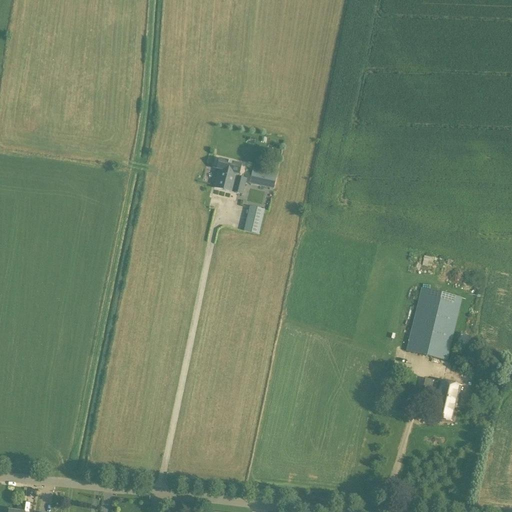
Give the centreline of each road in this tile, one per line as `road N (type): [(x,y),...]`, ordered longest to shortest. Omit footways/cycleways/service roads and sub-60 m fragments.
road 1 (unclassified): [(330,511),(0,476)]
road 2 (unknown): [(158,493),(212,229)]
